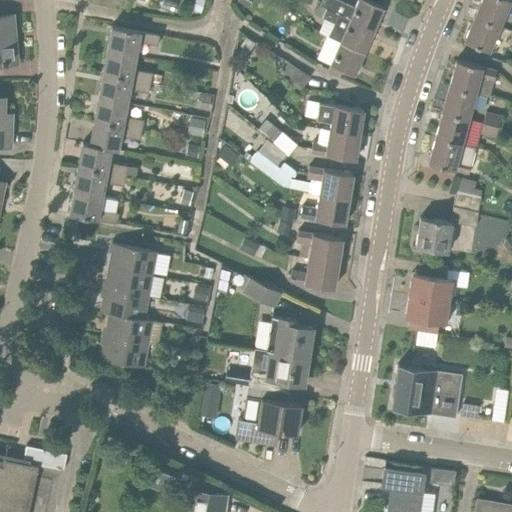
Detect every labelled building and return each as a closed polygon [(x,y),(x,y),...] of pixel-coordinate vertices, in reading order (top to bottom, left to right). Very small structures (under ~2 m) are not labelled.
[(200,12),(204,0),(194,0),(192,10),(200,12)] [(253,0),(239,0),(238,2),(248,9),(253,0)] [(371,0),(357,0),(354,6),(339,0),(322,0),(320,5),(373,29),(383,6),(371,1),(371,0)] [(480,0),(474,16),(499,26),(509,1),(506,0),(480,0)] [(340,41),(363,51),(373,29),(320,5),(317,13),(334,21),(328,36),(339,40),(340,41)] [(0,63),(17,62),(15,41),(11,42),(10,31),(14,30),(13,14),(0,15),(0,63)] [(464,40),(488,51),(499,26),(474,16),(464,40)] [(135,54),(137,41),(157,45),(159,34),(111,25),(107,49),(135,54)] [(245,50),(238,61),(249,68),(256,57),(248,52),(254,42),(245,36),(239,46),(245,50)] [(339,40),(328,69),(327,71),(338,76),(341,69),(353,75),(363,51),(340,41),(339,40)] [(135,54),(107,49),(102,73),(150,81),(152,71),(132,67),(135,54)] [(488,96),(495,70),(456,59),(449,85),(474,92),(488,96)] [(280,76),(301,90),(310,77),(289,63),(280,76)] [(150,81),(102,73),(98,96),(126,101),(129,87),(148,91),(150,81)] [(449,85),(442,111),(467,118),(474,92),(449,85)] [(0,146),(11,147),(11,130),(3,130),(5,97),(0,96),(0,146)] [(126,101),(98,96),(94,120),(141,129),(143,118),(124,115),(126,101)] [(199,109),(209,111),(211,99),(201,97),(199,109)] [(319,101),(316,117),(329,119),(327,129),(359,134),(363,109),(319,101)] [(442,111),(435,137),(460,144),(467,118),(442,111)] [(500,114),(485,111),(482,122),(497,126),(500,114)] [(141,129),(94,120),(89,143),(110,147),(110,148),(118,149),(120,134),(140,138),(141,129)] [(194,121),(191,133),(201,136),(204,123),(194,121)] [(497,126),(482,122),(480,132),(495,136),(497,126)] [(313,140),(311,152),(355,159),(359,134),(327,129),(325,142),(313,140)] [(272,141),(288,155),(297,145),(281,131),(272,141)] [(428,163),(468,174),(471,163),(456,159),(460,144),(435,137),(428,163)] [(110,147),(89,143),(82,142),(78,166),(125,175),(125,174),(136,177),(138,167),(127,165),(127,164),(108,161),(110,148),(110,147)] [(198,143),(188,142),(187,155),(196,156),(198,143)] [(283,186),(295,170),(284,161),(279,167),(257,150),(252,157),(249,161),(283,186)] [(249,161),(252,157),(246,152),(243,156),(249,161)] [(78,166),(73,190),(101,195),(104,181),(123,184),(125,175),(78,166)] [(317,193),(348,198),(352,173),(309,166),(307,178),(310,178),(308,192),(317,193)] [(460,176),(457,188),(456,191),(454,205),(477,211),(480,197),(481,190),(474,188),(475,181),(460,176)] [(188,204),(192,192),(183,189),(179,202),(188,204)] [(99,208),(101,195),(73,190),(69,214),(116,223),(119,211),(99,208)] [(302,204),(300,216),(344,223),(348,198),(317,193),(314,206),(302,204)] [(280,210),(270,205),(267,212),(276,216),(280,210)] [(415,247),(447,252),(452,222),(475,226),(477,211),(454,205),(451,221),(420,217),(415,247)] [(281,209),(278,218),(292,221),(294,212),(292,212),(281,209)] [(288,234),(291,224),(277,221),(274,230),(288,234)] [(177,234),(187,236),(188,228),(178,226),(177,234)] [(342,237),(298,230),(296,242),(301,243),(299,256),(338,263),(342,237)] [(256,244),(245,238),(240,249),(251,254),(256,244)] [(109,266),(151,274),(155,251),(113,243),(109,266)] [(292,269),(290,281),(333,288),(338,263),(299,256),(297,269),(292,269)] [(408,294),(448,300),(448,299),(453,295),(455,285),(451,280),(451,278),(445,277),(447,266),(418,262),(417,273),(416,273),(414,279),(413,281),(410,281),(408,294)] [(109,266),(104,289),(147,296),(151,274),(109,266)] [(205,268),(203,276),(209,278),(211,269),(205,268)] [(273,305),(280,291),(249,276),(242,290),(273,305)] [(192,299),(205,301),(208,286),(194,283),(192,299)] [(142,320),(142,319),(147,296),(104,289),(100,312),(109,313),(142,320)] [(408,329),(437,333),(439,322),(445,323),(445,321),(450,317),(452,307),(448,302),(448,300),(408,294),(406,308),(408,309),(410,311),(409,317),(410,318),(408,329)] [(200,323),(203,309),(189,306),(186,319),(200,323)] [(104,336),(147,344),(151,321),(142,319),(142,320),(109,313),(104,336)] [(296,319),(271,315),(266,349),(308,356),(313,327),(295,324),(296,319)] [(143,366),(147,344),(104,336),(100,358),(143,366)] [(511,337),(505,336),(502,350),(511,351),(511,337)] [(308,356),(266,349),(254,347),(248,385),(263,387),(273,389),(274,380),(304,384),(308,356)] [(180,370),(183,356),(166,353),(164,367),(180,370)] [(455,417),(462,373),(397,364),(391,407),(455,417)] [(215,417),(219,385),(202,382),(198,415),(215,417)] [(256,422),(238,419),(235,438),(266,443),(266,442),(264,442),(266,429),(296,434),(301,404),(270,399),(261,398),(260,397),(256,422)] [(477,420),(479,407),(462,404),(460,418),(477,420)] [(66,454),(26,445),(22,462),(4,458),(2,466),(0,465),(0,511),(24,511),(34,464),(63,470),(66,454)] [(168,493),(175,477),(147,466),(140,483),(168,493)] [(417,511),(420,494),(423,474),(384,468),(382,485),(392,487),(391,498),(389,498),(386,511),(417,511)] [(428,485),(454,488),(456,473),(431,469),(428,485)] [(187,511),(223,511),(226,496),(190,491),(187,511)] [(511,511),(511,504),(477,498),(474,511),(511,511)]
